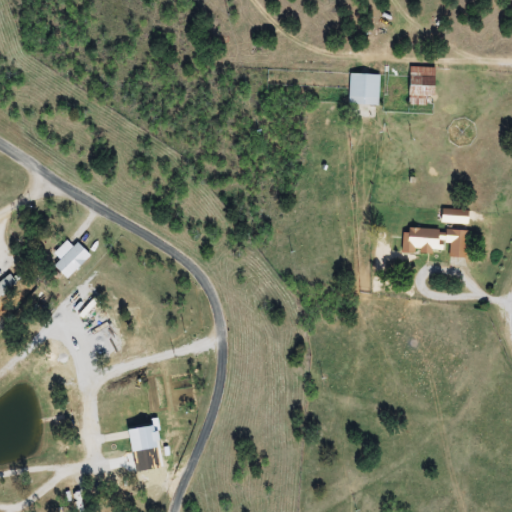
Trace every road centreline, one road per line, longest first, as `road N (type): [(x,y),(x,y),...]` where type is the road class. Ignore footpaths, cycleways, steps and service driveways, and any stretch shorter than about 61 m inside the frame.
road 1 (residential): [(150,511),(146,310),(131,254),(0,144)]
road 2 (residential): [(402,452),(302,376),(236,300),(131,254)]
road 3 (residential): [(295,511),(402,452)]
road 4 (residential): [(402,452),(511,400)]
